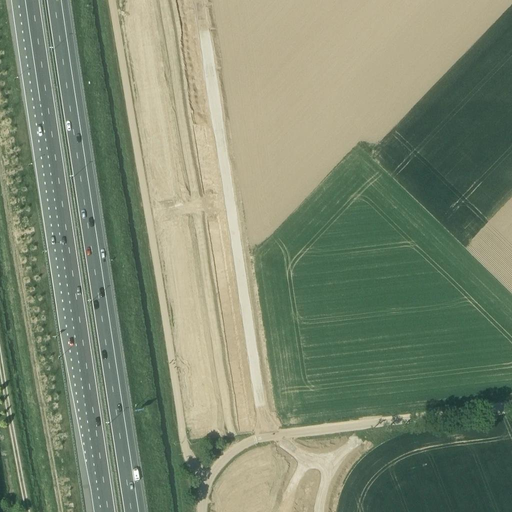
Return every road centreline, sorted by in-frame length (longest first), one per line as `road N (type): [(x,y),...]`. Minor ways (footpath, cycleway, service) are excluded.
road 1 (track): [(109,0),(185,456),(204,480),(253,442)]
road 2 (motorway): [(134,511),(56,0)]
road 3 (motorway): [(28,0),(104,511)]
road 4 (unclassified): [(306,460),(276,436),(258,397),(199,0)]
road 5 (unclassified): [(329,476),(377,427),(511,406)]
road 6 (track): [(28,511),(0,341)]
